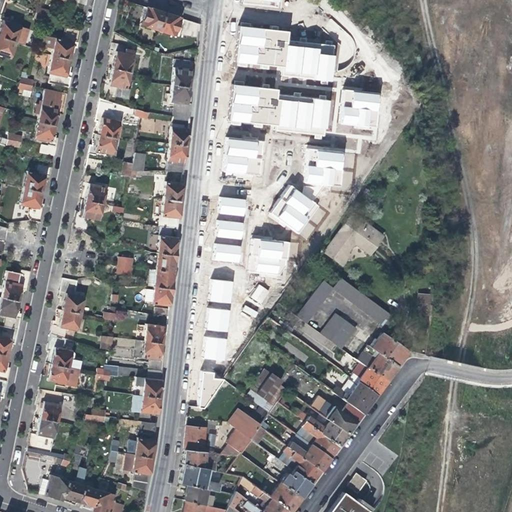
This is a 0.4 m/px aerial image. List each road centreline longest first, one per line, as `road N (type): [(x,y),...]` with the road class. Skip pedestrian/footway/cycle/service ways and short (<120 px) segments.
road 1 (secondary): [(211,7),(154,511)]
road 2 (residential): [(102,0),(0,472)]
road 3 (residential): [(302,511),(406,370),(434,367)]
